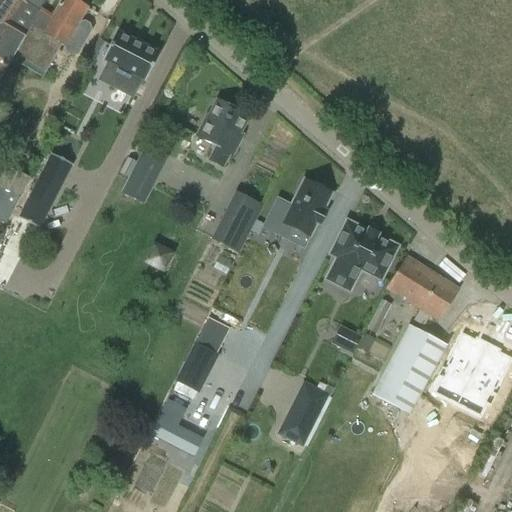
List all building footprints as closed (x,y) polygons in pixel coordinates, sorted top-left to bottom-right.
[(0,79),(11,61),(39,12),(24,3),(26,0),(2,0),(0,3),(0,79)] [(62,0),(52,20),(39,12),(11,61),(43,79),(62,44),(63,45),(66,53),(71,56),(77,54),(90,31),(89,26),(84,23),(79,24),(88,9),(73,0),(62,0)] [(159,54),(116,32),(102,60),(120,69),(110,87),(132,98),(141,80),(144,82),(159,54)] [(94,110),(99,95),(78,88),(73,103),(94,110)] [(247,117),(217,101),(198,139),(214,147),(207,160),(221,168),(228,154),(232,156),(242,137),(238,135),(247,117)] [(168,158),(144,145),(119,194),(143,206),(168,158)] [(38,229),(71,165),(50,155),(18,218),(38,229)] [(30,178),(3,167),(0,174),(0,189),(3,191),(0,197),(0,222),(4,224),(8,216),(10,216),(11,213),(13,213),(20,199),(30,178)] [(262,229),(284,240),(290,227),(309,236),(315,224),(319,225),(326,212),(322,210),(330,195),(326,193),(328,189),(313,182),(311,186),(303,181),(290,207),(276,200),(262,229)] [(258,206),(237,195),(214,241),(235,252),(258,206)] [(395,247),(347,223),(331,253),(338,257),(327,279),(347,289),(358,267),(379,278),(395,247)] [(161,275),(171,255),(156,248),(146,268),(161,275)] [(410,304),(430,272),(408,258),(388,290),(396,295),(392,303),(398,308),(403,300),(410,304)] [(458,289),(430,272),(410,304),(420,310),(414,320),(424,327),(430,316),(437,321),(458,289)] [(386,313),(375,308),(364,329),(375,335),(386,313)] [(445,346),(408,327),(372,396),(408,415),(445,346)] [(354,356),(362,338),(349,332),(340,349),(354,356)] [(457,406),(487,344),(475,338),(474,340),(461,334),(446,365),(447,366),(437,388),(450,395),(448,401),(457,406)] [(173,383),(196,396),(216,357),(192,344),(173,383)] [(500,350),(487,344),(457,406),(466,410),(468,405),(482,412),(494,390),(496,391),(498,386),(511,359),(506,356),(499,353),(500,350)] [(159,418),(174,425),(187,400),(172,393),(159,418)] [(278,435),(301,446),(315,419),(291,408),(278,435)]
